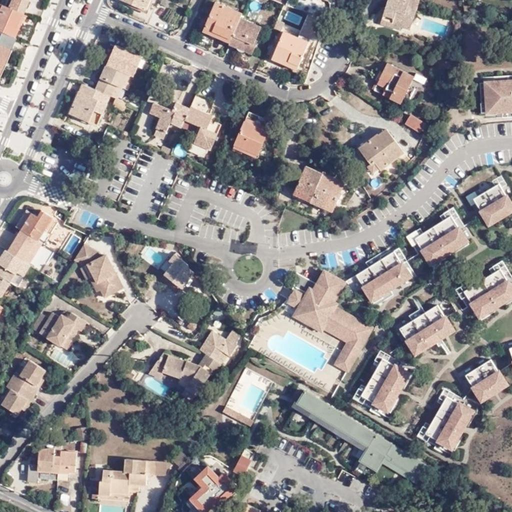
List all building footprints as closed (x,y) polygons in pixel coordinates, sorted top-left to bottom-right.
[(5,0),(4,5),(20,12),(25,0),(5,0)] [(153,0),(124,0),(148,10),(153,0)] [(389,0),(382,19),(392,23),(394,20),(402,23),(401,25),(410,28),(420,0),(389,0)] [(241,19),(244,13),(217,2),(206,27),(233,39),(241,19)] [(13,27),(20,12),(4,5),(0,3),(0,31),(13,36),(16,28),(13,27)] [(25,14),(20,12),(13,27),(16,28),(18,29),(25,14)] [(231,42),(231,44),(237,47),(236,49),(238,51),(240,52),(243,52),(246,51),(253,54),(257,46),(254,44),(256,40),(262,28),(241,19),(233,39),(231,42)] [(392,23),(391,27),(399,30),(401,25),(402,23),(394,20),(392,23)] [(0,69),(14,37),(13,36),(0,31),(0,69)] [(284,31),(275,54),(300,65),(310,42),(284,31)] [(425,44),(416,41),(414,47),(422,50),(425,44)] [(129,73),(133,75),(143,55),(116,43),(107,63),(129,73)] [(440,59),(439,66),(452,68),(453,61),(440,59)] [(377,88),(404,102),(416,75),(388,62),(377,88)] [(129,73),(107,63),(95,89),(110,95),(112,96),(117,85),(123,87),(129,73)] [(511,79),(486,82),(487,112),(511,110),(511,79)] [(82,92),(78,90),(69,113),(97,125),(110,95),(95,89),(85,84),(82,92)] [(209,102),(196,96),(190,108),(185,120),(201,127),(207,130),(204,137),(198,134),(191,149),(203,155),(207,148),(210,150),(222,125),(212,119),(213,117),(209,116),(212,110),(209,102)] [(124,110),(128,103),(116,98),(112,105),(124,110)] [(185,120),(190,108),(177,102),(174,106),(171,105),(170,108),(154,101),(149,112),(160,117),(153,133),(163,138),(170,121),(182,127),(185,120)] [(249,110),(245,119),(268,129),(272,120),(249,110)] [(427,122),(412,113),(407,122),(422,132),(427,122)] [(245,119),(236,142),(258,152),(268,129),(245,119)] [(201,127),(198,134),(204,137),(207,130),(201,127)] [(388,127),(379,134),(384,140),(392,134),(388,127)] [(359,147),(360,148),(365,154),(362,156),(368,165),(371,163),(372,164),(375,161),(380,168),(381,169),(405,150),(392,134),(384,140),(379,134),(378,133),(359,147)] [(258,152),(236,142),(233,147),(242,151),(243,149),(257,155),(258,152)] [(371,163),(368,165),(374,172),(380,168),(375,161),(372,164),(371,163)] [(307,165),(297,188),(305,191),(302,197),(326,207),(329,201),(336,205),(345,185),(338,182),(339,179),(307,165)] [(511,194),(505,183),(479,199),(495,225),(508,217),(511,214),(511,194)] [(305,191),(297,188),(295,194),(302,197),(305,191)] [(329,201),(326,207),(334,211),(336,205),(329,201)] [(26,208),(15,224),(38,239),(53,217),(42,210),(38,216),(26,208)] [(452,214),(415,237),(431,263),(468,240),(452,214)] [(52,232),(51,247),(78,250),(80,231),(59,229),(59,233),(52,232)] [(102,254),(83,242),(73,258),(83,263),(84,265),(89,276),(93,275),(100,288),(104,296),(122,286),(114,271),(111,272),(109,268),(112,267),(105,254),(102,254)] [(48,259),(52,250),(46,247),(42,256),(48,259)] [(6,248),(5,248),(0,255),(0,259),(1,260),(0,262),(0,274),(13,283),(16,285),(30,264),(6,248)] [(403,249),(352,281),(360,294),(373,286),(380,299),(387,296),(419,275),(403,249)] [(179,257),(174,253),(169,259),(172,262),(164,273),(181,287),(190,275),(184,271),(188,266),(188,265),(188,264),(179,257)] [(51,263),(41,257),(36,265),(46,271),(51,263)] [(89,276),(84,265),(80,266),(86,278),(89,276)] [(184,271),(190,275),(193,270),(188,266),(184,271)] [(324,328),(348,341),(335,363),(348,370),(372,327),(340,309),(344,305),(339,301),(352,281),(326,267),(317,283),(296,271),(296,275),(295,278),(295,280),(295,282),(294,284),(294,285),(298,287),(307,292),(294,315),(323,331),(324,328)] [(511,285),(501,267),(464,290),(480,316),(511,296),(511,285)] [(3,297),(13,283),(0,274),(0,298),(2,296),(3,297)] [(93,275),(89,276),(96,290),(100,288),(93,275)] [(286,302),(298,308),(306,294),(295,287),(286,302)] [(446,305),(408,329),(424,354),(462,331),(446,305)] [(40,310),(31,325),(40,331),(43,326),(49,331),(46,335),(59,344),(60,343),(73,323),(78,326),(81,328),(86,319),(71,309),(68,315),(61,311),(60,313),(52,309),(48,315),(40,310)] [(199,324),(193,320),(189,326),(194,330),(199,324)] [(66,346),(78,326),(73,323),(60,343),(66,346)] [(43,326),(40,331),(46,335),(49,331),(43,326)] [(207,351),(220,361),(226,352),(229,354),(236,343),(235,342),(240,333),(233,328),(227,339),(224,343),(221,341),(223,337),(213,329),(201,347),(207,351)] [(27,346),(21,342),(17,349),(23,352),(27,346)] [(212,372),(220,361),(207,351),(199,363),(186,358),(186,359),(163,351),(155,362),(163,365),(162,370),(180,375),(178,380),(186,385),(182,391),(191,398),(209,372),(212,372)] [(386,354),(361,398),(393,417),(407,394),(419,373),(386,354)] [(37,384),(41,376),(42,376),(46,369),(30,359),(20,374),(15,371),(7,385),(11,388),(2,403),(18,413),(22,407),(27,399),(30,400),(40,385),(39,385),(37,384)] [(511,383),(497,359),(471,376),(488,401),(511,385),(511,383)] [(161,374),(162,370),(163,365),(155,362),(149,371),(161,374)] [(354,433),(360,421),(338,407),(320,397),(306,389),(300,399),(354,433)] [(447,395),(425,432),(451,448),(473,410),(447,395)] [(27,399),(22,407),(25,409),(30,400),(27,399)] [(254,419),(226,405),(223,411),(250,425),(254,419)] [(369,427),(360,421),(354,433),(371,443),(361,459),(369,463),(373,456),(382,461),(388,452),(394,456),(393,458),(423,477),(431,465),(369,427)] [(78,438),(88,437),(87,425),(76,426),(78,438)] [(188,449),(199,440),(194,435),(184,443),(188,449)] [(300,459),(306,449),(283,436),(277,446),(300,459)] [(38,468),(58,470),(59,455),(60,454),(54,454),(54,446),(39,448),(39,464),(38,468)] [(59,455),(58,470),(70,471),(70,468),(75,468),(76,457),(70,456),(71,450),(60,449),(60,454),(59,455)] [(184,453),(175,460),(180,467),(189,459),(184,453)] [(241,454),(236,462),(245,468),(250,460),(241,454)] [(111,489),(129,490),(129,487),(139,489),(140,482),(146,483),(148,472),(164,474),(166,461),(128,456),(126,469),(105,467),(104,478),(101,478),(99,492),(111,493),(111,489)] [(377,469),(382,461),(373,456),(369,463),(377,469)] [(245,468),(236,462),(232,469),(241,475),(245,468)] [(37,481),(38,468),(39,464),(29,463),(28,480),(37,481)] [(237,487),(229,478),(224,482),(219,477),(208,465),(196,477),(202,485),(185,501),(195,511),(203,511),(216,500),(219,503),(237,487)] [(224,482),(229,478),(223,472),(219,477),(224,482)] [(62,493),(61,502),(69,503),(70,494),(62,493)] [(257,511),(260,508),(246,503),(237,511),(257,511)]
